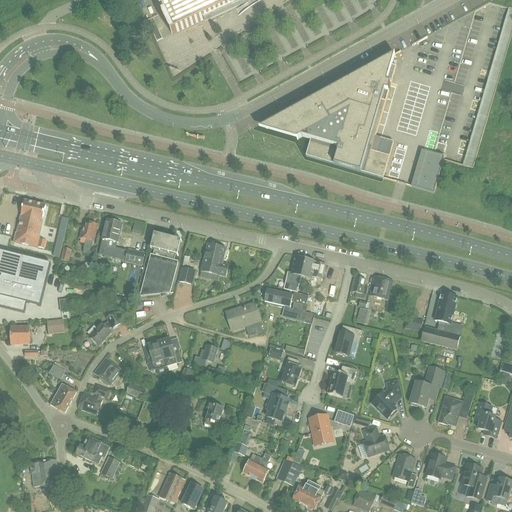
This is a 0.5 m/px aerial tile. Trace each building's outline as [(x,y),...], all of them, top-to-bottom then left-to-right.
[(155,0),(172,34),(245,0),(247,0),(248,2),(252,0),(155,0)] [(511,32),(511,9),(509,8),(462,166),(473,169),(511,32)] [(151,30),(156,42),(161,39),(156,28),(151,30)] [(306,156),(383,179),(394,142),(376,137),(396,67),(392,65),(395,55),(260,129),(298,142),(302,137),(311,139),(306,156)] [(434,194),(444,160),(444,157),(436,155),(431,171),(417,167),(411,187),(434,194)] [(14,243),(36,248),(39,239),(38,239),(41,226),(46,227),(47,229),(51,230),(53,228),(54,224),(53,222),(49,221),(46,222),(42,221),(42,220),(46,206),(25,202),(21,216),(22,216),(17,234),(14,243)] [(103,239),(99,255),(125,261),(128,251),(115,248),(117,242),(118,243),(122,225),(107,221),(103,239)] [(81,238),(87,239),(83,253),(91,255),(97,226),(90,224),(87,226),(86,229),(83,228),(81,238)] [(177,262),(178,256),(180,257),(183,244),(154,236),(151,249),(155,250),(153,256),(151,255),(140,297),(170,294),(178,262),(177,262)] [(223,265),(226,249),(208,245),(202,272),(220,276),(220,275),(226,277),(228,266),(223,265)] [(61,260),(69,262),(72,251),(64,249),(61,260)] [(125,262),(143,266),(146,254),(128,249),(128,251),(125,261),(125,262)] [(2,253),(0,259),(0,307),(24,313),(27,303),(41,307),(51,265),(2,253)] [(288,274),(285,284),(290,285),(299,287),(300,284),(302,277),(306,261),(295,258),(291,275),(288,274)] [(312,278),(317,279),(322,280),(326,265),(306,261),(302,277),(312,279),(312,278)] [(196,272),(182,268),(179,282),(192,286),(196,272)] [(356,278),(353,292),(357,293),(355,298),(357,298),(361,299),(365,300),(368,288),(364,287),(366,281),(356,278)] [(375,278),(370,297),(388,301),(393,282),(375,278)] [(298,291),(299,287),(290,285),(288,291),(298,293),(298,291)] [(265,302),(283,306),(284,307),(284,309),(306,314),(308,306),(294,303),(292,310),(290,309),(292,302),(291,302),(293,296),(267,291),(265,302)] [(437,313),(435,322),(439,323),(437,331),(443,333),(445,324),(451,326),(451,324),(453,317),(458,298),(442,294),(437,313)] [(113,296),(112,308),(125,309),(127,298),(116,297),(113,296)] [(59,301),(61,312),(100,308),(99,297),(59,301)] [(260,322),(254,304),(226,314),(232,331),(260,322)] [(284,309),(282,318),(311,325),(313,325),(315,316),(306,314),(284,309)] [(108,330),(111,328),(112,330),(124,324),(118,312),(106,318),(108,322),(103,325),(101,324),(89,337),(99,346),(111,333),(108,330)] [(404,329),(421,333),(424,320),(407,317),(404,329)] [(64,320),(48,321),(47,322),(48,334),(65,333),(64,320)] [(11,327),(11,345),(30,345),(30,327),(11,327)] [(341,333),(336,354),(349,357),(353,341),(359,343),(362,331),(349,328),(347,335),(341,333)] [(425,329),(422,342),(457,350),(458,347),(460,337),(443,333),(437,331),(425,329)] [(167,368),(178,364),(183,363),(179,350),(181,350),(178,339),(171,341),(170,340),(159,343),(164,360),(167,368)] [(157,373),(156,371),(167,368),(164,360),(159,343),(149,346),(143,348),(151,375),(157,373)] [(207,347),(205,352),(202,351),(198,366),(205,368),(207,361),(214,363),(218,350),(207,347)] [(304,351),(293,348),(292,353),(303,356),(304,351)] [(269,357),(281,361),(283,353),(271,349),(269,357)] [(123,371),(106,358),(94,374),(100,378),(99,380),(103,383),(104,381),(111,387),(123,371)] [(286,385),(286,387),(292,389),(293,387),(295,388),(301,369),(297,367),(299,362),(288,358),(286,364),(288,365),(282,383),(286,385)] [(55,363),(54,366),(49,375),(61,381),(67,369),(55,363)] [(207,376),(223,380),(225,368),(219,366),(218,371),(209,368),(207,376)] [(353,384),(357,370),(342,367),(340,375),(333,373),(328,395),(342,399),(346,382),(353,384)] [(409,404),(411,404),(410,406),(417,408),(417,406),(426,409),(432,388),(438,390),(443,372),(429,368),(424,385),(416,383),(409,404)] [(191,379),(193,373),(192,372),(192,371),(185,369),(178,387),(185,390),(189,379),(191,379)] [(448,373),(444,384),(451,386),(455,375),(448,373)] [(383,392),(371,404),(387,420),(396,410),(391,404),(395,400),(394,399),(401,397),(398,382),(386,384),(388,390),(384,393),(383,392)] [(286,400),(288,392),(265,384),(262,393),(265,394),(264,398),(269,400),(265,410),(269,411),(267,418),(282,423),(286,411),(288,412),(290,404),(289,403),(289,401),(286,400)] [(50,405),(58,410),(69,389),(62,385),(50,405)] [(130,385),(127,394),(143,400),(146,391),(130,385)] [(102,401),(102,400),(101,399),(101,398),(108,400),(111,391),(97,386),(94,395),(96,395),(95,399),(84,395),(79,409),(97,416),(102,401)] [(77,393),(76,393),(69,389),(58,410),(65,414),(77,393)] [(437,423),(447,426),(447,425),(456,427),(461,408),(469,410),(473,398),(464,396),(462,403),(450,399),(448,406),(446,405),(444,411),(441,410),(437,423)] [(219,424),(219,423),(220,424),(222,423),(223,420),(221,418),(224,409),(209,404),(207,409),(210,410),(205,425),(217,429),(219,424)] [(480,421),(477,429),(484,431),(483,435),(496,439),(501,422),(494,420),(495,417),(489,416),(492,407),(479,404),(474,420),(480,421)] [(154,413),(146,411),(142,422),(149,425),(154,413)] [(335,422),(351,428),(354,416),(338,411),(335,422)] [(327,416),(310,420),(315,446),(333,442),(327,416)] [(355,417),(354,423),(368,427),(370,421),(355,417)] [(152,426),(159,429),(162,422),(155,419),(152,426)] [(363,432),(367,443),(363,444),(368,457),(389,450),(384,437),(379,439),(375,428),(363,432)] [(248,442),(247,441),(248,437),(251,438),(252,435),(245,432),(245,433),(243,433),(242,434),(241,434),(237,443),(233,453),(245,458),(249,448),(245,446),(246,445),(247,445),(248,442)] [(82,460),(83,458),(93,463),(99,465),(102,458),(105,459),(110,448),(102,444),(88,438),(83,448),(81,446),(76,455),(78,455),(77,457),(82,460)] [(426,476),(440,480),(441,477),(451,480),(455,467),(444,464),(446,459),(443,458),(443,456),(442,454),(438,453),(436,454),(435,456),(432,455),(426,476)] [(250,477),(253,479),(263,460),(257,457),(253,455),(250,460),(243,474),(245,475),(246,476),(248,478),(250,477)] [(270,471),(266,468),(271,458),(266,455),(263,460),(253,479),(257,480),(257,482),(259,483),(261,483),(263,484),(270,471)] [(392,478),(408,482),(407,487),(413,488),(417,476),(411,474),(410,473),(411,468),(412,469),(415,460),(399,455),(392,478)] [(101,475),(112,480),(120,463),(109,458),(101,475)] [(56,468),(57,468),(56,461),(31,464),(34,488),(58,485),(56,468)] [(276,480),(284,483),(292,464),(285,461),(276,480)] [(302,469),(292,464),(284,483),(294,487),(302,469)] [(467,465),(461,485),(469,487),(466,496),(479,500),(483,488),(477,486),(482,469),(467,465)] [(174,504),(177,498),(184,481),(170,475),(160,498),(174,504)] [(486,501),(497,504),(499,498),(507,501),(511,488),(511,489),(511,480),(507,479),(507,480),(507,481),(500,479),(496,490),(490,488),(486,501)] [(315,485),(314,484),(308,481),(304,489),(300,486),(293,499),(295,500),(295,502),(297,503),(300,503),(304,505),(315,485)] [(182,504),(194,510),(203,490),(192,485),(182,504)] [(322,498),(324,493),(330,496),(332,492),(324,488),(322,491),(320,490),(321,488),(315,485),(304,505),(308,507),(309,509),(311,511),(313,510),(315,511),(322,498)] [(325,509),(326,509),(331,511),(337,499),(339,500),(344,490),(337,486),(335,489),(331,498),(330,498),(325,509)] [(424,505),(425,500),(426,498),(421,497),(423,492),(416,489),(414,493),(411,501),(412,501),(411,504),(423,508),(427,509),(428,506),(424,505)] [(353,506),(365,511),(369,511),(374,502),(376,503),(379,497),(376,496),(376,497),(361,490),(353,506)] [(382,498),(379,504),(394,510),(398,511),(402,511),(404,509),(406,505),(383,495),(382,498)] [(142,511),(153,511),(158,500),(148,496),(142,511)] [(216,498),(209,511),(223,511),(228,503),(216,498)] [(468,511),(479,511),(481,506),(472,503),(468,511)]
